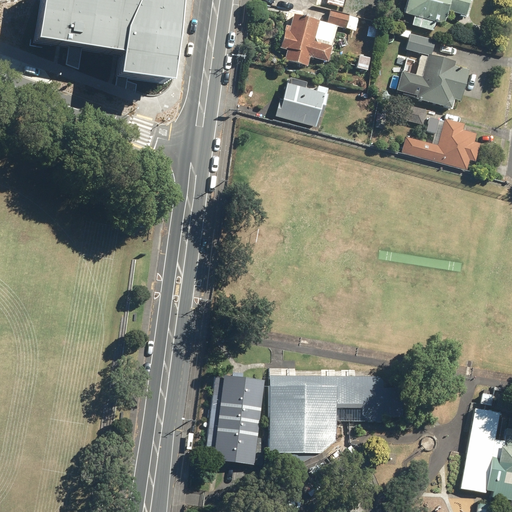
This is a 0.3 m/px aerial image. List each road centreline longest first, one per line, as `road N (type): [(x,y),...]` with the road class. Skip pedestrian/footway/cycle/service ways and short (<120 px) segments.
road 1 (secondary): [(195,147),(146,511)]
road 2 (residential): [(0,89),(195,147)]
road 3 (secondary): [(215,0),(195,147)]
